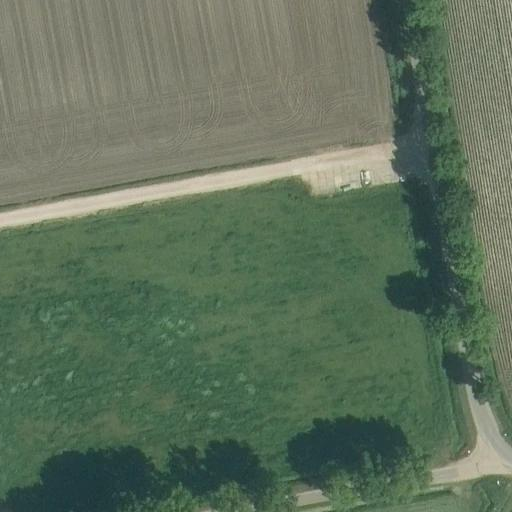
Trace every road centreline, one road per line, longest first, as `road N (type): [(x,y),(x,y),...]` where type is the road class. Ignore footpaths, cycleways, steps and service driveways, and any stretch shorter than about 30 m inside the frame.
road 1 (unknown): [(456,148),(0,227)]
road 2 (unclassified): [(511,445),(431,0)]
